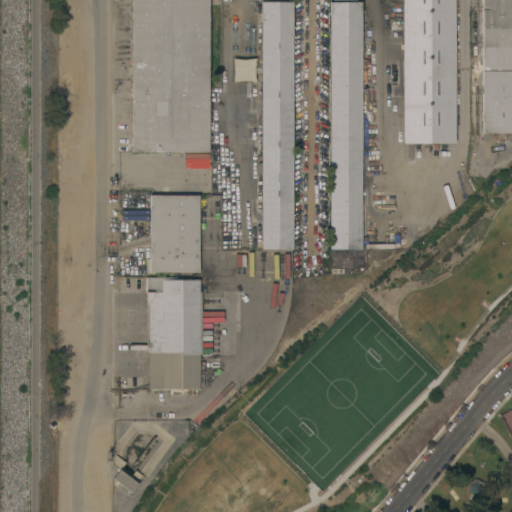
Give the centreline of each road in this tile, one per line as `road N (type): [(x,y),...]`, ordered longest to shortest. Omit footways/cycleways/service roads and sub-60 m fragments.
road 1 (residential): [(76,511),(76,467),(100,354),(102,0)]
road 2 (residential): [(397,511),(511,378)]
